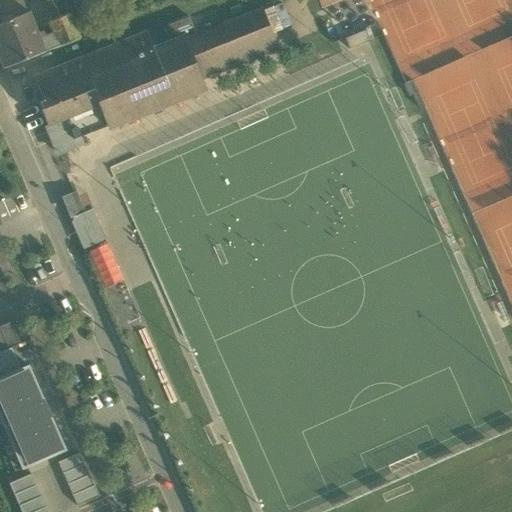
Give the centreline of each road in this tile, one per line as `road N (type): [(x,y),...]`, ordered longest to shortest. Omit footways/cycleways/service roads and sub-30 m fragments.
road 1 (residential): [(159,478),(95,312),(76,283)]
road 2 (residential): [(76,283),(4,115)]
